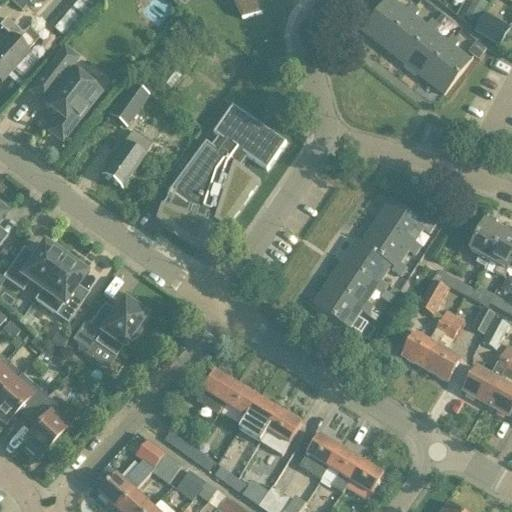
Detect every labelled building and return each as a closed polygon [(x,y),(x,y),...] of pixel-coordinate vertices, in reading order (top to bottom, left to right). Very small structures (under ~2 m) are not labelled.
[(13,0),(11,3),(21,12),(33,0),(13,0)] [(78,0),(53,31),(63,40),(96,1),(94,0),(78,0)] [(258,9),(255,0),(230,0),(226,1),(237,14),(258,9)] [(410,20),(406,17),(393,7),(398,0),(383,0),(382,1),(384,3),(387,5),(364,35),(385,51),(410,20)] [(477,25),(484,13),(471,6),(465,19),(477,25)] [(412,9),(406,17),(410,20),(385,51),(405,67),(430,35),(426,32),(414,22),(420,14),(416,11),(412,9)] [(486,14),(475,33),(500,47),(511,28),(486,14)] [(29,55),(27,52),(16,42),(23,36),(6,20),(0,27),(0,28),(9,37),(0,46),(0,82),(1,84),(29,55)] [(450,50),(446,47),(434,38),(440,30),(436,27),(432,24),(426,32),(430,35),(405,67),(425,82),(450,50)] [(452,39),(446,47),(450,50),(425,82),(445,98),(470,66),(453,53),(460,45),(456,42),(452,39)] [(77,62),(64,51),(33,90),(46,101),(49,102),(44,109),(59,121),(52,130),(65,141),(100,95),(72,73),(69,71),(77,62)] [(170,91),(180,78),(170,69),(159,82),(170,91)] [(126,131),(149,98),(130,85),(107,117),(126,131)] [(153,221),(199,251),(200,247),(210,254),(260,182),(240,169),(246,160),(247,159),(254,163),(266,172),(286,144),(273,135),(233,107),(213,135),(214,136),(218,139),(212,149),(205,144),(160,206),(158,206),(153,221)] [(124,144),(101,177),(122,191),(144,158),(152,146),(132,133),(125,145),(124,144)] [(390,203),(375,225),(408,247),(405,251),(415,257),(420,249),(410,243),(420,229),(429,236),(434,229),(423,221),(422,224),(390,203)] [(489,263),(487,262),(503,233),(494,228),(497,222),(488,217),(485,223),(469,252),(480,258),(476,265),(485,270),(489,263)] [(375,225),(362,245),(361,246),(389,265),(387,269),(401,279),(404,275),(406,271),(396,264),(405,251),(408,247),(375,225)] [(511,229),(506,227),(503,233),(487,262),(489,263),(498,267),(494,275),(504,280),(508,273),(510,267),(511,263),(511,229)] [(361,246),(362,245),(357,242),(342,264),(375,286),(372,290),(382,296),(384,292),(387,289),(378,283),(387,269),(389,265),(361,246)] [(29,285),(41,293),(42,293),(66,258),(52,248),(50,251),(43,246),(30,265),(18,257),(2,280),(22,294),(29,285)] [(72,295),(86,276),(78,271),(80,268),(66,258),(42,293),(41,293),(34,303),(55,318),(56,318),(67,326),(83,303),(72,295)] [(361,307),(358,311),(367,317),(373,309),(364,303),(372,290),(375,286),(342,264),(328,285),(361,307)] [(473,291),(439,272),(434,281),(468,300),(473,291)] [(434,319),(449,292),(432,283),(418,309),(434,319)] [(347,329),(358,311),(361,307),(328,285),(314,307),(347,329)] [(478,305),(486,310),(488,306),(493,297),(481,291),(479,295),(473,291),(468,300),(478,305)] [(507,316),(511,307),(493,297),(488,306),(507,316)] [(140,334),(141,329),(139,327),(145,318),(124,303),(110,322),(98,314),(82,337),(115,360),(128,341),(130,343),(135,341),(138,337),(140,334)] [(494,318),(483,312),(471,333),(482,339),(494,318)] [(402,359),(425,372),(455,318),(447,313),(430,343),(416,335),(402,359)] [(448,385),(462,361),(447,353),(464,323),(455,318),(425,372),(448,385)] [(481,344),(496,353),(510,328),(495,319),(481,344)] [(9,325),(2,333),(12,342),(19,334),(9,325)] [(37,359),(44,351),(34,341),(27,349),(37,359)] [(463,393),(486,406),(511,360),(511,349),(508,347),(497,367),(496,366),(490,377),(476,369),(463,393)] [(511,360),(486,406),(509,419),(511,414),(511,389),(511,387),(511,360)] [(0,368),(0,399),(14,385),(13,384),(3,375),(10,367),(5,363),(0,368)] [(219,417),(225,407),(237,387),(215,373),(203,393),(196,404),(219,417)] [(18,414),(26,422),(47,400),(20,376),(13,384),(14,385),(0,399),(0,423),(5,428),(18,414)] [(247,420),(258,400),(237,387),(225,407),(247,420)] [(64,433),(66,434),(66,433),(65,432),(72,424),(47,400),(26,422),(36,430),(22,444),(26,447),(24,449),(33,457),(34,455),(41,461),(42,460),(41,459),(64,433)] [(247,420),(268,433),(279,413),(258,400),(247,420)] [(268,433),(261,444),(283,458),(302,427),(279,413),(268,433)] [(164,443),(190,461),(197,453),(171,434),(164,443)] [(299,469),(321,483),(340,451),(318,437),(307,457),(299,469)] [(118,511),(135,494),(153,475),(167,457),(148,443),(134,459),(142,465),(124,485),(116,477),(99,496),(117,511),(118,511)] [(343,496),(346,491),(362,465),(340,451),(321,483),(343,496)] [(209,474),(215,465),(197,453),(190,461),(209,474)] [(232,488),(244,468),(225,456),(212,476),(232,488)] [(167,457),(153,475),(169,487),(182,468),(167,457)] [(372,497),(384,478),(362,465),(346,491),(368,504),(372,497)] [(191,504),(206,485),(190,474),(176,492),(191,504)] [(238,482),(232,491),(242,499),(248,490),(238,482)] [(218,511),(226,500),(206,485),(197,497),(217,511),(218,511)] [(259,509),(262,511),(301,511),(306,507),(295,499),(286,511),(281,511),(280,511),(287,499),(272,490),(259,509)] [(151,511),(153,511),(135,494),(118,511),(151,511)] [(218,511),(242,511),(226,500),(218,511)] [(470,511),(452,500),(444,511),(470,511)]
